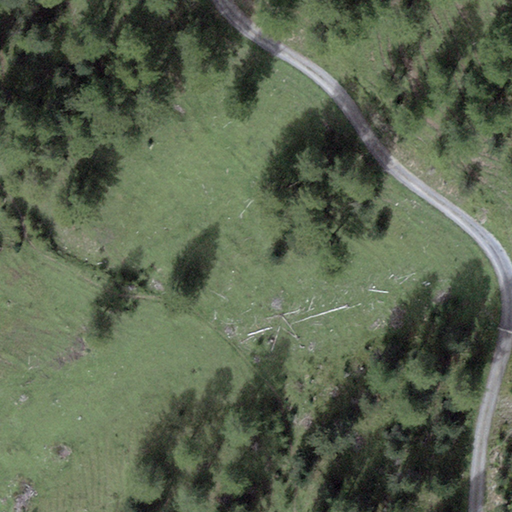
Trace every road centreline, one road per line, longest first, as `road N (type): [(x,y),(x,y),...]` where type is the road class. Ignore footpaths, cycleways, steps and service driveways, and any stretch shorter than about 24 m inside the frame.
road 1 (track): [(222,0),(244,26),(329,83),(380,156),(482,236),(503,264),(511,295)]
road 2 (track): [(511,310),(476,511)]
